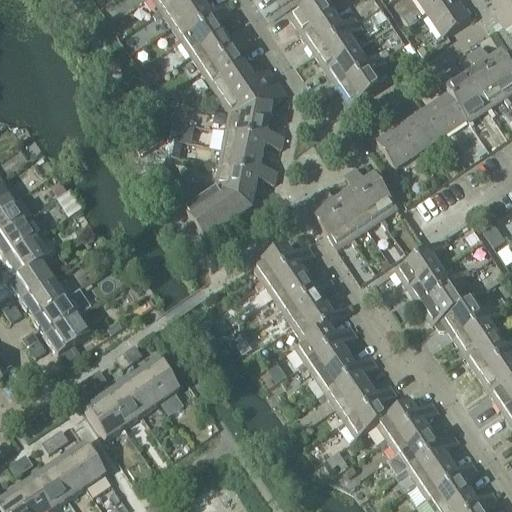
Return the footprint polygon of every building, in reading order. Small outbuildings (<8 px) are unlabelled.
[(161,18),(186,0),(154,0),(150,3),(161,18)] [(186,0),(161,18),(171,33),(204,9),(198,0),(186,0)] [(301,42),(333,20),(325,8),(337,0),(336,0),(322,0),(288,23),(301,42)] [(452,0),(413,0),(426,20),(454,1),(452,0)] [(454,1),(426,20),(443,44),(470,26),(454,1)] [(211,19),(204,9),(171,33),(181,48),(228,15),(225,10),(211,19)] [(232,21),(228,15),(181,48),(191,63),(225,40),(218,30),(232,21)] [(333,20),(301,42),(313,60),(357,30),(353,24),(342,32),(333,20)] [(325,78),(358,56),(350,44),(361,36),(357,30),(313,60),(325,78)] [(231,49),(225,40),(191,63),(201,78),(248,45),(245,40),(231,49)] [(210,92),(245,70),(238,60),(252,51),(248,45),(201,78),(210,92)] [(427,61),(421,52),(416,56),(422,64),(427,61)] [(474,57),(504,103),(511,98),(511,73),(502,58),(489,66),(480,52),(474,57)] [(358,56),(325,78),(337,96),(381,66),(377,60),(366,68),(358,56)] [(465,82),(486,115),(504,103),(474,57),(467,61),(476,75),(465,82)] [(381,66),(337,96),(350,114),(382,92),(374,80),(385,72),(381,66)] [(245,70),(210,92),(229,119),(269,128),(272,111),(286,102),(268,75),(255,84),(245,70)] [(486,115),(465,82),(453,90),(444,76),(437,81),(448,98),(449,98),(468,127),(486,115)] [(424,114),(442,141),(466,125),(468,128),(468,127),(449,98),(448,98),(424,114)] [(442,141),(424,114),(400,130),(418,157),(442,141)] [(269,128),(229,119),(225,138),(282,149),(283,142),(267,139),(269,128)] [(186,131),(172,129),(169,145),(183,147),(186,131)] [(418,157),(400,130),(376,146),(394,173),(418,157)] [(139,161),(162,145),(155,135),(132,150),(139,161)] [(280,155),(282,149),(225,138),(222,156),(262,163),(264,152),(280,155)] [(182,148),(167,146),(164,163),(179,166),(182,148)] [(487,157),(484,153),(476,158),(479,163),(487,157)] [(218,173),(275,184),(276,178),(260,175),(262,163),(222,156),(218,173)] [(172,184),(163,171),(151,179),(160,191),(172,184)] [(215,191),(255,199),(257,188),(274,191),(275,184),(218,173),(215,191)] [(349,178),(381,226),(397,215),(374,181),(364,188),(355,174),(349,178)] [(381,226),(349,178),(344,182),(353,195),(343,202),(366,236),(381,226)] [(255,199),(215,191),(201,200),(187,180),(169,193),(205,247),(252,215),(255,199)] [(57,185),(49,191),(56,201),(64,195),(57,185)] [(319,198),(351,246),(366,236),(343,202),(334,208),(325,194),(319,198)] [(0,215),(9,209),(0,195),(0,215)] [(351,246),(319,198),(314,202),(323,215),(312,222),(335,256),(351,246)] [(0,241),(21,227),(9,209),(0,215),(0,241)] [(0,241),(0,263),(2,267),(34,245),(43,239),(31,221),(21,227),(0,241)] [(2,267),(14,284),(14,285),(38,268),(38,269),(46,264),(34,245),(2,267)] [(407,296),(439,274),(431,263),(443,255),(438,248),(394,278),(407,296)] [(262,289),(309,257),(306,252),(292,261),(285,250),(251,273),(262,289)] [(511,257),(508,252),(498,258),(505,269),(511,265),(511,257)] [(272,304),(306,281),(299,272),(313,263),(309,257),(262,289),(272,304)] [(19,308),(50,286),(38,269),(38,268),(14,285),(14,284),(6,290),(19,308)] [(439,274),(407,296),(419,314),(463,285),(459,279),(447,287),(439,274)] [(306,281),(272,304),(282,319),(329,287),(326,282),(312,291),(306,281)] [(463,285),(419,314),(432,333),(435,331),(434,331),(464,311),(455,298),(467,291),(463,285)] [(31,326),(62,304),(50,286),(19,308),(31,326)] [(292,334),(326,311),(319,302),(333,292),(329,287),(282,319),(292,334)] [(0,314),(3,319),(13,312),(7,303),(0,307),(0,314)] [(43,344),(74,322),(62,304),(31,326),(43,344)] [(451,346),(496,316),(492,310),(480,318),(472,305),(464,311),(434,331),(435,331),(439,337),(443,338),(445,337),(451,346)] [(302,349),(328,332),(350,318),(346,312),(333,321),(326,311),(292,334),(302,349)] [(13,312),(3,319),(9,329),(19,322),(13,312)] [(463,364),(496,342),(488,329),(500,322),(496,316),(451,346),(463,364)] [(74,322),(43,344),(56,363),(88,341),(74,322)] [(108,322),(97,328),(101,332),(111,326),(108,322)] [(110,343),(120,335),(115,328),(104,336),(110,343)] [(302,349),(294,354),(304,370),(352,338),(348,333),(334,342),(328,332),(302,349)] [(352,338),(304,370),(314,385),(348,362),(342,353),(355,343),(352,338)] [(27,355),(37,348),(31,339),(21,346),(27,355)] [(475,382),(511,357),(511,348),(504,354),(496,342),(463,364),(475,382)] [(37,348),(27,355),(34,364),(44,358),(37,348)] [(123,359),(130,369),(139,362),(133,352),(123,359)] [(488,400),(511,383),(511,357),(475,382),(488,400)] [(130,369),(123,359),(114,365),(121,375),(130,369)] [(348,362),(314,385),(324,400),(372,368),(368,363),(355,372),(348,362)] [(136,378),(158,410),(167,422),(181,412),(173,400),(177,397),(155,365),(136,378)] [(372,368),(324,400),(334,415),(368,392),(362,383),(375,373),(372,368)] [(87,383),(94,393),(104,387),(97,377),(87,383)] [(118,390),(140,422),(158,410),(136,378),(118,390)] [(94,393),(87,383),(78,390),(85,400),(94,393)] [(511,383),(488,400),(500,417),(511,409),(511,383)] [(140,422),(118,390),(100,403),(122,434),(140,422)] [(368,392),(334,415),(345,430),(392,398),(388,392),(375,401),(368,392)] [(392,398),(345,430),(355,446),(376,432),(375,431),(389,422),(388,422),(382,412),(396,403),(392,398)] [(122,434),(100,403),(82,415),(104,447),(122,434)] [(386,447),(433,415),(430,409),(416,418),(409,408),(388,422),(389,422),(375,431),(376,432),(386,447)] [(511,435),(511,409),(500,417),(511,435)] [(433,415),(386,447),(396,461),(430,439),(423,429),(437,420),(433,415)] [(49,444),(56,453),(66,447),(59,437),(49,444)] [(406,477),(453,445),(450,439),(436,448),(430,439),(396,461),(406,477)] [(56,453),(49,444),(40,450),(47,460),(56,453)] [(416,491),(450,469),(443,459),(457,450),(453,445),(406,477),(416,491)] [(62,463),(84,494),(103,482),(82,450),(62,463)] [(14,467),(20,477),(30,471),(23,461),(14,467)] [(45,475),(66,506),(84,494),(62,463),(45,475)] [(20,477),(14,467),(4,474),(11,484),(20,477)] [(426,506),(473,474),(470,469),(456,478),(450,469),(416,491),(426,506)] [(429,511),(449,511),(470,499),(463,489),(477,480),(473,474),(426,506),(429,511)] [(57,511),(66,506),(45,475),(27,487),(44,511),(57,511)] [(44,511),(27,487),(9,499),(18,511),(44,511)] [(18,511),(9,499),(0,504),(0,511),(18,511)] [(470,499),(449,511),(482,511),(493,504),(490,499),(476,508),(470,499)]
